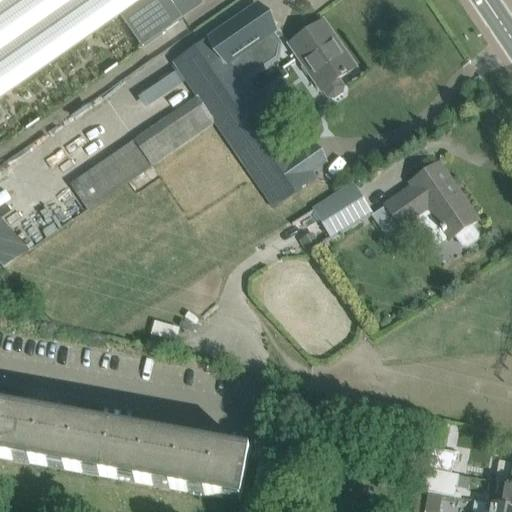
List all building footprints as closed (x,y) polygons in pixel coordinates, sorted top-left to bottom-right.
[(0,0),(0,101),(120,18),(142,49),(183,21),(168,0),(0,0)] [(255,7),(171,65),(176,71),(185,84),(195,99),(213,125),(255,185),(272,210),(315,180),(310,174),(298,156),(246,81),(279,58),(281,44),(255,7)] [(339,80),(354,69),(353,67),(349,70),(330,42),(334,40),(323,23),(290,45),(327,99),(334,100),(343,94),(344,87),(339,80)] [(471,226),(478,222),(458,193),(454,196),(436,170),(440,166),(439,165),(411,185),(413,188),(386,207),(401,229),(428,211),(449,241),(455,237),(462,247),(467,248),(477,241),(478,236),(471,226)] [(334,237),(370,215),(353,187),(317,209),(334,237)] [(0,460),(241,504),(250,453),(249,453),(249,454),(0,408),(0,460)] [(432,450),(444,452),(448,430),(436,428),(432,450)] [(428,471),(432,471),(451,475),(453,465),(458,465),(460,455),(444,452),(432,450),(428,471)] [(511,464),(499,462),(495,484),(511,486),(511,464)] [(457,476),(451,475),(432,471),(428,492),(432,493),(431,499),(441,501),(442,496),(454,498),(457,476)] [(511,486),(492,483),(489,486),(488,493),(490,496),(489,503),(511,507),(511,486)] [(428,492),(424,511),(439,511),(441,501),(431,499),(432,493),(428,492)] [(487,511),(511,511),(511,507),(489,503),(487,511)]
